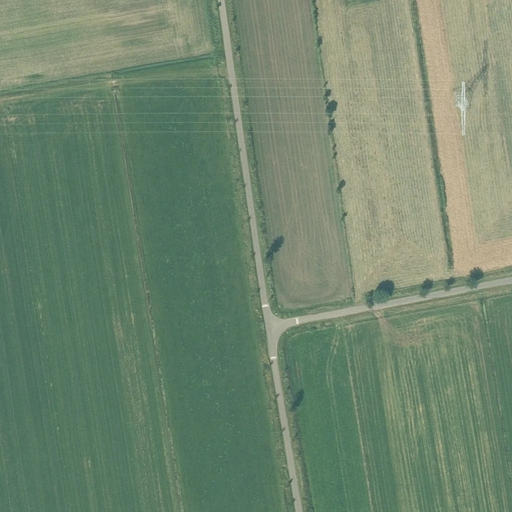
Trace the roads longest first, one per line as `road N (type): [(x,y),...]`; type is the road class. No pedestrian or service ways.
road 1 (unclassified): [(267,326),(220,0)]
road 2 (unclassified): [(267,326),(511,280)]
road 3 (track): [(0,100),(229,63)]
road 4 (unclassified): [(299,511),(267,326)]
